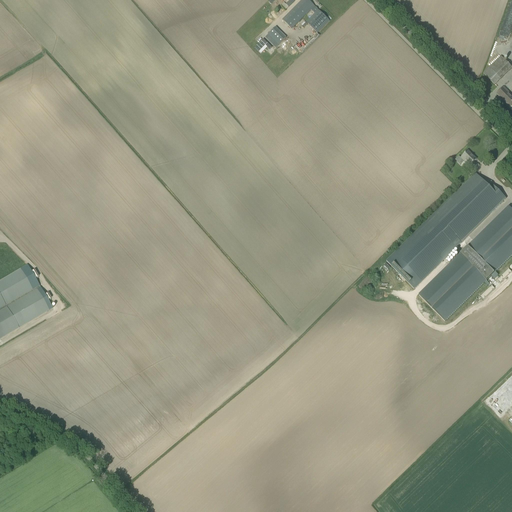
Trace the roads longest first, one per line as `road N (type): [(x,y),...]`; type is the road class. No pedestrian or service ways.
road 1 (tertiary): [(511,134),(378,0)]
road 2 (unclassified): [(132,511),(82,451),(0,407)]
